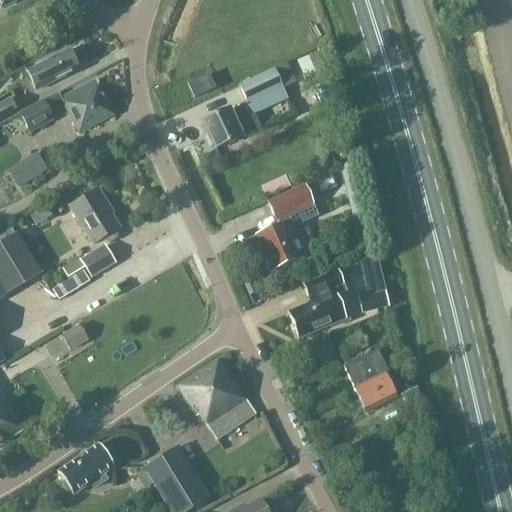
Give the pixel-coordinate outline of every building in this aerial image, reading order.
[(36,90),(76,70),(67,51),(26,71),(36,90)] [(273,69),(237,86),(237,87),(246,105),(282,89),(273,70),(273,69)] [(193,98),(212,89),(205,75),(186,84),(193,98)] [(76,136),(112,117),(94,82),(60,100),(57,95),(41,103),(46,113),(61,105),(76,136)] [(0,123),(17,114),(9,99),(0,104),(0,123)] [(41,103),(18,114),(28,135),(51,122),(46,113),(41,103)] [(227,112),(200,124),(212,150),(257,130),(251,117),(249,117),(244,106),(241,107),(228,113),(227,112)] [(342,150),(336,153),(340,162),(346,159),(342,150)] [(37,155),(29,160),(39,176),(47,171),(37,155)] [(351,165),(339,168),(351,217),(363,214),(351,165)] [(303,186),(265,203),(274,223),(312,206),(303,186)] [(91,245),(116,230),(104,210),(105,209),(95,191),(68,208),(91,245)] [(281,225),(254,237),(263,256),(260,257),(268,274),(269,273),(270,274),(275,278),(287,273),(287,267),(286,265),(308,255),(298,231),(286,237),(281,225)] [(0,290),(5,298),(39,277),(13,234),(0,241),(0,290)] [(67,279),(83,269),(89,279),(113,264),(103,248),(79,263),(77,260),(61,270),(67,279)] [(339,307),(336,300),(334,295),(344,291),(336,273),(303,287),(310,302),(307,305),(287,314),(299,339),(327,326),(330,331),(349,323),(342,306),(339,307)] [(50,293),(57,303),(87,284),(81,274),(50,293)] [(246,274),(240,277),(248,294),(254,292),(246,274)] [(383,292),(357,298),(360,314),(387,308),(383,292)] [(78,326),(60,336),(69,352),(87,342),(78,326)] [(345,358),(367,348),(360,334),(338,344),(345,358)] [(388,377),(377,357),(374,351),(347,366),(358,387),(352,390),(364,414),(394,399),(384,379),(388,377)] [(214,441),(253,415),(216,360),(173,388),(193,419),(196,417),(202,426),(203,425),(214,441)] [(0,443),(19,431),(0,402),(0,443)] [(55,473),(62,482),(61,487),(65,493),(69,493),(72,497),(89,486),(93,491),(107,481),(103,476),(112,469),(96,445),(55,473)] [(334,453),(340,465),(355,458),(349,446),(334,453)] [(166,511),(185,511),(206,500),(175,448),(140,469),(166,511)] [(262,511),(257,502),(243,510),(240,506),(230,511),(262,511)]
